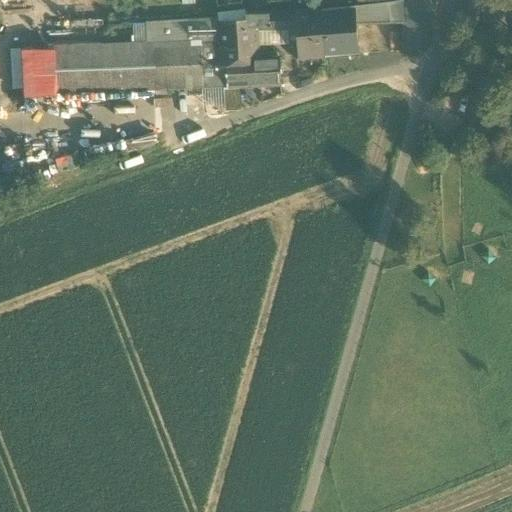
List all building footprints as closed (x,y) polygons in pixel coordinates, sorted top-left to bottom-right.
[(435,0),(416,0),(387,2),(390,23),(403,22),(404,51),(424,49),(435,0)] [(475,22),(482,0),(461,0),(456,16),(475,22)] [(355,24),(390,23),(387,2),(353,7),(355,24)] [(353,7),(322,10),(327,57),(358,54),(355,24),(353,7)] [(302,60),(327,57),(322,10),(296,13),(298,26),(302,60)] [(296,13),(247,13),(247,19),(249,19),(249,27),(258,27),(289,26),(298,26),(296,13)] [(471,33),(475,22),(456,16),(453,27),(471,33)] [(54,48),(56,94),(204,87),(203,67),(220,66),(217,21),(227,20),(227,18),(148,22),(148,24),(103,28),(104,44),(54,47),(54,48)] [(220,66),(226,65),(240,65),(240,58),(250,58),(249,27),(249,19),(247,19),(236,20),(227,20),(217,21),(220,66)] [(258,27),(259,45),(290,44),(289,26),(258,27)] [(250,58),(259,58),(259,45),(258,27),(249,27),(250,58)] [(56,95),(56,94),(54,48),(22,49),(24,96),(56,95)] [(484,55),(476,90),(493,94),(495,95),(503,60),(484,55)] [(240,58),(240,65),(242,85),(281,83),(279,56),(259,58),(250,58),(240,58)] [(204,87),(228,86),(226,65),(220,66),(203,67),(204,87)] [(228,86),(242,85),(240,65),(226,65),(228,86)] [(492,101),(493,94),(476,90),(473,105),(491,110),(493,101),(492,101)]
